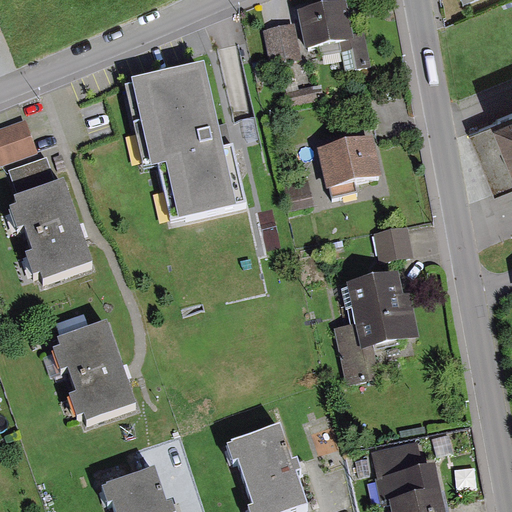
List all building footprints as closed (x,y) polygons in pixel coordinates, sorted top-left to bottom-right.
[(298,14),(306,54),(321,51),(339,47),(340,54),(345,75),(371,70),(365,36),(354,38),(347,4),(298,14)] [(302,63),(295,27),(263,33),(271,69),(302,63)] [(339,47),(321,51),(322,58),(340,54),(339,47)] [(223,150),(205,68),(131,85),(151,173),(166,169),(179,226),(248,211),(234,148),(223,150)] [(287,94),(290,109),(324,102),(322,91),(314,93),(313,88),(287,94)] [(511,187),(511,107),(490,116),(493,122),(469,132),(495,194),(511,187)] [(0,131),(0,169),(39,156),(26,122),(0,131)] [(356,187),(384,181),(374,139),(318,152),(327,192),(331,192),(333,202),(358,197),(356,187)] [(43,287),(94,269),(64,186),(57,189),(47,160),(9,174),(19,201),(14,203),(17,210),(10,213),(18,236),(24,233),(32,257),(26,259),(34,281),(41,279),(43,287)] [(289,214),(314,208),(308,182),(283,188),(289,214)] [(381,268),(415,261),(409,230),(374,236),(381,268)] [(374,352),(420,343),(411,298),(404,300),(399,277),(347,288),(348,292),(342,294),(347,315),(351,314),(354,327),(334,331),(346,390),(380,383),(374,352)] [(87,428),(137,411),(108,327),(58,345),(61,352),(54,355),(62,376),(68,374),(76,397),(68,400),(76,423),(84,420),(87,428)] [(307,511),(297,481),(303,479),(298,465),(293,467),(281,431),(231,448),(232,450),(228,451),(234,468),(239,466),(254,511),(252,511),(307,511)] [(390,507),(391,511),(446,511),(436,467),(424,469),(419,444),(371,454),(378,481),(376,482),(382,509),(390,507)] [(174,511),(173,507),(168,509),(156,473),(106,490),(106,492),(103,493),(109,511),(114,509),(114,511),(174,511)]
